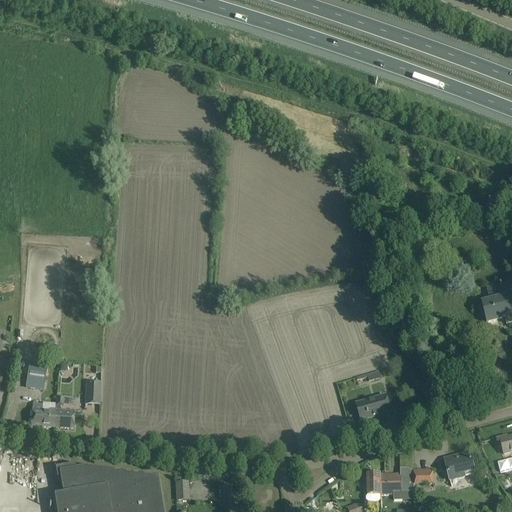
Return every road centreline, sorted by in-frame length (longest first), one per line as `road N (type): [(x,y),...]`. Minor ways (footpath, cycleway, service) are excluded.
road 1 (motorway): [(192,0),(511,110)]
road 2 (residential): [(265,470),(0,435)]
road 3 (motorway): [(511,77),(295,0)]
road 4 (residential): [(511,407),(360,450),(334,466)]
road 5 (track): [(459,419),(384,345),(365,285)]
